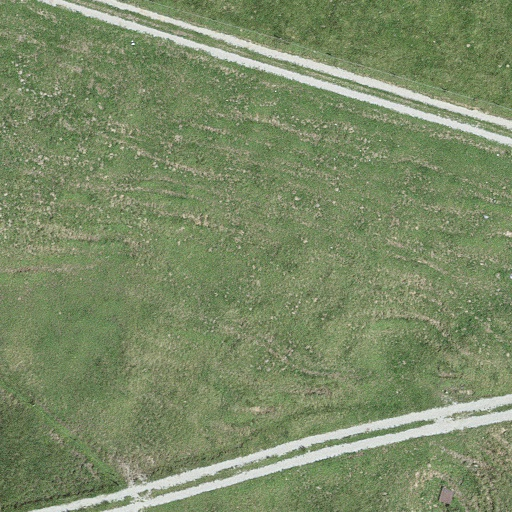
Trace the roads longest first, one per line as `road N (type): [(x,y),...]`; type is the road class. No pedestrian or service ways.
road 1 (track): [(511,407),(66,511)]
road 2 (track): [(87,0),(511,129)]
